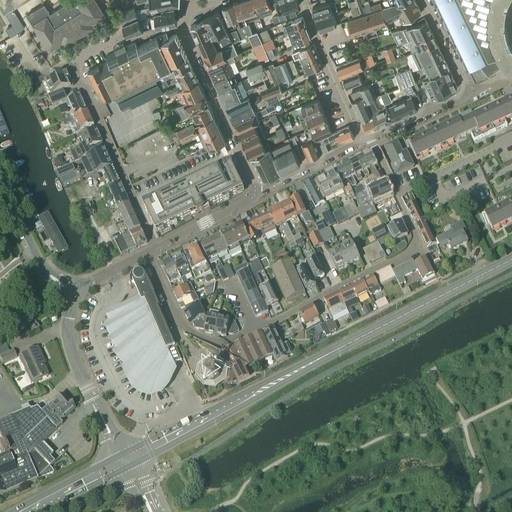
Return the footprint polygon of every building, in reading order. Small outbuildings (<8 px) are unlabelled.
[(0,0),(0,5),(4,12),(11,7),(12,8),(24,0),(0,0)] [(71,6),(87,30),(93,26),(91,22),(103,14),(93,0),(68,0),(67,1),(71,6)] [(136,0),(137,3),(146,0),(149,0),(151,6),(146,7),(148,15),(150,15),(153,14),(152,12),(160,10),(174,7),(178,6),(178,0),(136,0)] [(257,12),(252,0),(242,0),(237,2),(238,6),(235,7),(238,14),(236,15),(238,19),(257,12)] [(252,0),(257,12),(264,10),(270,8),(267,0),(252,0)] [(296,0),(278,0),(273,2),(274,4),(280,2),(283,8),(280,9),(284,19),(290,17),(287,9),(298,5),(296,0)] [(360,0),(354,0),(359,14),(364,12),(360,0)] [(392,5),(385,8),(381,9),(387,21),(399,15),(403,22),(421,12),(413,0),(410,0),(398,4),(397,4),(392,5)] [(511,0),(434,0),(468,65),(470,64),(476,77),(496,68),(494,65),(501,60),(506,66),(511,71),(511,0)] [(316,19),(333,13),(337,12),(333,1),(312,7),(316,19)] [(222,8),(228,23),(229,23),(231,27),(234,26),(237,25),(242,38),(245,37),(241,27),(238,19),(236,15),(238,14),(235,7),(238,6),(237,2),(222,8)] [(50,12),(69,42),(87,30),(71,6),(68,8),(64,3),(50,12)] [(69,42),(50,12),(48,13),(43,4),(26,15),(32,23),(31,23),(48,50),(60,42),(63,45),(69,42)] [(137,18),(139,17),(134,7),(127,10),(118,14),(122,24),(136,18),(137,18)] [(136,18),(122,24),(127,34),(134,31),(135,33),(143,29),(157,26),(157,27),(177,23),(174,7),(160,10),(152,12),(153,14),(150,15),(148,15),(139,17),(137,18),(136,18)] [(12,35),(24,27),(12,9),(4,14),(5,15),(6,14),(12,25),(8,28),(12,33),(11,34),(12,35)] [(391,31),(387,21),(381,9),(347,21),(352,35),(364,31),(367,39),(391,31)] [(218,12),(203,19),(204,20),(217,49),(221,47),(231,43),(230,42),(233,41),(233,42),(240,39),(236,29),(228,32),(218,12)] [(333,13),(316,19),(319,30),(336,24),(333,13)] [(288,31),(305,24),(302,17),(285,23),(286,26),(282,27),(284,32),(288,31)] [(217,49),(204,20),(190,26),(203,55),(217,49)] [(413,43),(433,36),(426,21),(406,27),(412,39),(413,43)] [(241,27),(245,37),(252,33),(249,24),(241,27)] [(305,24),(288,31),(289,34),(283,37),(285,42),(291,39),(291,38),(308,32),(305,24)] [(267,29),(260,33),(264,42),(271,38),(267,29)] [(172,75),(191,66),(175,34),(169,37),(166,32),(137,47),(135,42),(105,56),(107,61),(88,71),(103,101),(162,72),(165,78),(172,75)] [(253,47),(262,43),(258,32),(248,37),(253,47)] [(291,39),(285,42),(287,46),(293,43),(294,47),(301,43),(311,39),(308,32),(291,38),(291,39)] [(417,51),(437,45),(433,36),(413,43),(412,39),(407,42),(412,52),(417,51)] [(275,48),(271,38),(264,42),(262,43),(266,52),(275,48)] [(262,43),(253,47),(260,63),(269,58),(266,52),(262,43)] [(300,56),(315,49),(313,43),(292,53),(295,58),(300,56)] [(437,45),(417,51),(419,55),(417,56),(420,60),(422,59),(425,65),(443,58),(437,45)] [(208,66),(233,55),(237,54),(235,49),(224,54),(221,47),(217,49),(203,55),(208,66)] [(269,58),(279,54),(276,47),(275,48),(266,52),(269,58)] [(391,48),(383,50),(385,56),(393,54),(391,48)] [(303,63),(312,59),(319,56),(315,49),(300,56),(303,63)] [(233,55),(208,66),(215,82),(233,73),(228,63),(235,60),(233,55)] [(368,66),(365,57),(364,55),(348,61),(347,61),(335,66),(338,73),(340,72),(341,77),(368,66)] [(312,59),(303,63),(307,72),(323,65),(319,56),(312,59)] [(443,58),(425,65),(421,67),(422,69),(426,68),(430,76),(430,77),(448,69),(443,58)] [(292,59),(286,61),(289,68),(295,65),(292,59)] [(291,74),(289,68),(286,61),(274,66),(281,83),(293,78),(292,74),(291,74)] [(266,72),(262,62),(240,71),(243,77),(249,75),(251,78),(266,72)] [(281,83),(274,66),(273,64),(267,67),(275,85),(281,83)] [(291,74),(292,74),(298,72),(295,65),(289,68),(291,74)] [(191,66),(172,75),(173,78),(170,80),(172,83),(180,80),(194,73),(191,66)] [(394,74),(400,88),(415,82),(410,68),(394,74)] [(430,77),(430,76),(423,80),(433,100),(455,90),(456,87),(448,69),(430,77)] [(50,96),(70,87),(68,81),(70,80),(66,72),(44,82),(50,96)] [(194,73),(180,80),(182,84),(177,86),(179,91),(185,88),(198,81),(194,73)] [(233,73),(215,82),(219,91),(234,84),(234,83),(237,81),(233,73),(233,74),(233,73)] [(362,83),(358,73),(343,79),(347,89),(362,83)] [(240,99),(248,96),(241,80),(237,81),(234,83),(234,84),(219,91),(226,105),(240,99)] [(406,86),(411,96),(389,106),(395,120),(417,110),(416,107),(422,104),(417,93),(425,90),(421,80),(406,86)] [(182,103),(203,92),(198,81),(185,88),(179,91),(177,86),(166,91),(167,93),(165,94),(166,97),(169,95),(176,92),(182,103)] [(254,93),(267,88),(265,83),(252,88),(254,93)] [(158,84),(116,105),(121,115),(163,94),(158,84)] [(376,97),(370,84),(358,88),(351,91),(354,99),(351,101),(355,107),(360,118),(373,112),(376,110),(371,99),(376,97)] [(240,99),(226,105),(230,113),(252,104),(264,99),(277,93),(274,86),(267,88),(254,93),(248,96),(240,99)] [(79,94),(66,99),(63,91),(48,97),(52,107),(67,101),(71,111),(70,113),(72,117),(74,117),(87,111),(79,94)] [(192,113),(208,105),(209,105),(203,92),(182,103),(171,106),(177,119),(192,113)] [(233,122),(256,112),(254,109),(265,104),(267,104),(280,99),(277,93),(264,99),(252,104),(230,113),(233,122)] [(300,119),(322,109),(318,98),(301,106),(304,112),(298,115),(300,119)] [(496,102),(505,121),(511,118),(503,102),(504,101),(503,98),(496,102)] [(503,102),(511,118),(511,117),(511,103),(511,104),(510,98),(504,101),(503,102)] [(488,105),(499,129),(506,126),(504,122),(505,121),(496,102),(488,105)] [(208,105),(192,113),(194,117),(185,122),(187,126),(204,117),(205,121),(214,117),(208,105)] [(256,112),(233,122),(237,130),(257,121),(259,120),(257,116),(274,109),(272,105),(256,112)] [(481,109),(492,132),(499,129),(488,105),(481,109)] [(373,112),(380,127),(392,121),(385,106),(376,110),(373,112)] [(305,131),(309,129),(327,121),(322,109),(300,119),(305,131)] [(474,112),(485,136),(492,132),(481,109),(474,112)] [(158,111),(151,113),(154,121),(159,119),(160,115),(158,111)] [(0,139),(10,136),(0,112),(0,139)] [(81,132),(93,126),(87,112),(74,118),(81,132)] [(380,127),(373,112),(360,118),(361,120),(367,132),(380,127)] [(467,115),(478,139),(485,136),(474,112),(467,115)] [(459,119),(467,136),(470,134),(473,141),(478,139),(467,115),(459,119)] [(205,138),(220,131),(214,117),(205,121),(204,117),(187,126),(169,134),(165,126),(146,136),(137,140),(144,155),(154,150),(180,137),(182,141),(198,133),(199,135),(202,133),(205,138)] [(452,122),(460,139),(467,136),(459,119),(452,122)] [(262,130),(257,121),(237,130),(242,140),(262,130)] [(309,129),(315,141),(322,138),(327,136),(332,133),(327,121),(309,129)] [(445,126),(453,142),(460,139),(452,122),(445,126)] [(327,136),(322,138),(324,142),(329,140),(330,142),(337,139),(340,144),(354,138),(349,126),(332,133),(327,136)] [(437,129),(445,146),(453,142),(445,126),(437,129)] [(315,141),(309,129),(305,131),(309,141),(301,145),(308,159),(321,154),(315,141)] [(430,132),(438,149),(445,146),(437,129),(430,132)] [(88,158),(93,155),(91,149),(102,143),(95,130),(77,139),(82,148),(71,153),(75,163),(88,158)] [(262,130),(242,140),(246,149),(266,139),(262,130)] [(220,131),(205,138),(208,145),(194,151),(196,155),(225,142),(220,131)] [(423,136),(431,153),(438,149),(430,132),(423,136)] [(289,141),(293,150),(298,147),(293,135),(288,138),(289,141)] [(416,139),(424,156),(431,153),(423,136),(416,139)] [(315,141),(321,154),(328,150),(324,142),(322,138),(315,141)] [(269,149),(270,149),(266,139),(246,149),(250,159),(264,152),(264,151),(269,149)] [(424,156),(416,139),(408,143),(416,160),(424,156)] [(293,150),(289,141),(270,149),(269,149),(281,172),(300,164),(293,150)] [(414,167),(406,152),(402,154),(397,142),(385,148),(398,175),(414,167)] [(281,172),(269,149),(264,151),(264,152),(250,159),(261,182),(281,172)] [(93,155),(88,158),(96,176),(97,175),(98,175),(101,173),(112,168),(106,152),(104,150),(93,155)] [(369,169),(371,174),(376,172),(373,167),(377,165),(370,152),(363,156),(369,169)] [(356,160),(362,173),(365,178),(369,176),(366,171),(369,169),(363,156),(356,160)] [(241,181),(231,159),(145,204),(157,228),(165,223),(166,226),(174,222),(173,220),(181,215),(182,218),(190,214),(191,217),(208,207),(207,204),(215,199),(213,197),(221,192),(223,195),(230,190),(230,188),(241,181)] [(349,163),(355,176),(358,181),(362,179),(359,174),(362,173),(356,160),(349,163)] [(341,167),(348,180),(352,188),(355,186),(352,178),(355,176),(349,163),(341,167)] [(59,178),(74,171),(71,165),(57,171),(56,171),(59,178)] [(348,180),(341,167),(334,171),(335,173),(343,191),(349,202),(351,201),(355,199),(354,197),(354,196),(348,185),(346,186),(344,182),(348,180)] [(110,189),(120,184),(112,168),(101,173),(109,189),(110,189)] [(373,176),(374,179),(378,185),(385,182),(380,172),(373,176)] [(324,178),(333,196),(343,191),(335,173),(324,178)] [(315,183),(324,201),(333,196),(324,178),(315,183)] [(367,183),(370,189),(378,185),(374,179),(367,183)] [(324,201),(315,183),(314,181),(304,186),(314,206),(324,201)] [(385,182),(378,185),(370,189),(363,192),(356,196),(354,196),(354,197),(355,199),(360,209),(356,210),(359,215),(361,220),(374,214),(370,204),(391,194),(385,182)] [(360,186),(363,192),(370,189),(367,183),(360,186)] [(110,189),(109,189),(118,210),(129,204),(120,184),(110,189)] [(363,192),(360,186),(353,190),(356,196),(363,192)] [(415,225),(424,220),(411,193),(406,196),(409,202),(405,204),(415,225)] [(289,202),(296,217),(301,215),(305,224),(312,221),(307,213),(305,213),(298,198),(289,202)] [(296,217),(289,202),(278,208),(285,223),(296,217)] [(511,221),(511,207),(509,202),(497,208),(505,225),(511,221)] [(129,235),(140,229),(129,204),(118,210),(129,235)] [(353,204),(350,205),(348,206),(353,217),(359,215),(356,210),(353,204)] [(353,217),(348,206),(342,209),(332,214),(337,225),(353,217)] [(285,223),(278,208),(267,213),(274,228),(281,225),(283,230),(283,231),(287,240),(292,238),(285,223)] [(505,225),(497,208),(484,214),(492,231),(505,225)] [(330,227),(335,225),(329,211),(322,214),(328,226),(330,227)] [(248,240),(249,242),(250,242),(259,238),(256,232),(260,230),(263,236),(276,230),(274,228),(267,213),(241,225),(248,240)] [(33,224),(54,259),(58,254),(59,258),(70,252),(49,214),(33,224)] [(424,220),(415,225),(421,237),(430,232),(424,220)] [(468,244),(463,234),(466,232),(461,222),(450,228),(452,232),(436,240),(441,250),(449,246),(452,252),(468,244)] [(394,242),(407,236),(401,223),(387,230),(394,242)] [(248,240),(241,225),(230,230),(239,247),(249,242),(248,240)] [(320,239),(332,234),(329,228),(325,229),(318,233),(320,239)] [(376,240),(385,236),(381,228),(372,232),(376,240)] [(114,242),(120,254),(121,256),(147,244),(140,229),(129,235),(114,242)] [(239,247),(230,230),(220,235),(220,236),(228,252),(231,258),(241,253),(239,247)] [(430,232),(421,237),(429,254),(439,249),(430,232)] [(323,244),(320,239),(318,233),(309,238),(314,248),(323,244)] [(332,234),(320,239),(323,244),(334,239),(332,234)] [(210,241),(217,257),(228,252),(220,236),(210,241)] [(217,257),(210,241),(200,246),(207,262),(217,257)] [(340,249),(347,265),(359,259),(351,243),(340,249)] [(363,251),(370,264),(384,257),(378,244),(363,251)] [(195,249),(184,254),(196,281),(199,280),(200,282),(201,282),(203,281),(204,279),(202,277),(204,276),(207,283),(213,281),(210,273),(198,247),(195,249)] [(347,265),(340,249),(328,255),(336,271),(347,265)] [(182,255),(170,261),(180,280),(184,287),(188,285),(184,278),(191,275),(182,255)] [(257,256),(245,261),(249,270),(252,275),(254,280),(256,286),(258,291),(261,296),(263,301),(265,307),(271,304),(271,305),(277,303),(277,302),(278,301),(270,282),(262,286),(260,281),(261,280),(258,273),(257,274),(256,271),(262,268),(259,263),(257,256)] [(404,265),(409,275),(414,272),(414,273),(422,269),(419,263),(422,262),(422,261),(420,257),(404,265)] [(422,269),(414,273),(415,275),(419,273),(423,280),(434,274),(426,258),(422,261),(422,262),(419,263),(422,269)] [(313,282),(324,277),(315,259),(305,264),(313,282)] [(263,271),(270,268),(266,260),(259,263),(263,271)] [(170,261),(160,265),(170,285),(180,280),(170,261)] [(286,302),(304,293),(289,261),(271,270),(286,302)] [(306,291),(316,286),(313,282),(305,264),(294,269),(306,291)] [(409,275),(404,265),(397,268),(402,278),(409,275)] [(223,269),(228,279),(234,277),(229,266),(223,269)] [(381,285),(395,278),(392,271),(390,267),(375,274),(381,285)] [(397,281),(403,278),(402,278),(397,268),(392,271),(395,278),(397,281)] [(228,279),(223,269),(218,271),(223,282),(228,279)] [(129,280),(130,284),(130,283),(133,283),(141,302),(121,311),(119,312),(118,312),(113,316),(109,322),(108,329),(110,337),(131,382),(136,388),(142,392),(150,394),(157,392),(163,388),(167,381),(174,367),(173,364),(181,361),(170,336),(172,335),(145,275),(145,274),(144,273),(143,272),(141,271),(140,271),(139,270),(138,270),(136,270),(135,271),(134,271),(133,272),(132,272),(131,274),(130,274),(130,276),(129,276),(129,277),(129,278),(129,279),(129,280)] [(239,280),(252,275),(249,270),(237,275),(239,280)] [(252,275),(239,280),(242,286),(254,280),(252,275)] [(381,292),(378,286),(372,276),(362,281),(369,293),(370,295),(376,292),(377,294),(381,292)] [(254,280),(242,286),(244,291),(256,286),(254,280)] [(369,293),(362,281),(350,287),(356,298),(356,299),(369,293)] [(184,287),(173,293),(178,302),(190,297),(193,303),(195,302),(199,301),(190,284),(188,285),(184,287)] [(256,286),(244,291),(246,296),(258,291),(256,286)] [(356,298),(350,287),(338,293),(344,304),(356,298)] [(258,291),(246,296),(248,301),(261,296),(258,291)] [(344,304),(338,293),(324,300),(333,318),(347,311),(344,304)] [(261,296),(248,301),(251,307),(263,301),(261,296)] [(375,305),(378,312),(388,307),(385,300),(375,305)] [(263,301),(251,307),(253,312),(265,307),(263,301)] [(187,313),(184,314),(189,324),(192,323),(205,317),(200,307),(198,308),(195,302),(193,303),(184,307),(187,313)] [(318,317),(313,306),(299,314),(305,325),(318,317)] [(265,307),(253,312),(255,317),(268,312),(265,307)] [(205,317),(192,323),(194,329),(204,331),(204,333),(214,335),(218,318),(207,316),(207,318),(205,317)] [(218,318),(214,335),(226,337),(226,334),(229,322),(229,320),(218,318)] [(31,333),(38,328),(33,320),(26,326),(31,333)] [(333,322),(326,325),(331,336),(338,333),(333,322)] [(329,331),(325,324),(320,326),(323,334),(329,331)] [(300,325),(294,328),(297,334),(303,330),(300,325)] [(268,347),(269,349),(280,343),(273,328),(261,334),(268,347)] [(291,337),(297,334),(294,328),(288,331),(291,337)] [(252,338),(263,361),(273,356),(269,349),(268,347),(261,334),(252,338)] [(248,353),(254,365),(263,361),(252,338),(243,343),(248,353)] [(234,347),(246,369),(254,365),(248,353),(243,343),(234,347)] [(269,349),(273,356),(276,364),(288,358),(287,358),(293,355),(287,344),(282,347),(280,343),(269,349)] [(221,353),(220,354),(212,360),(219,361),(227,370),(225,382),(224,383),(229,390),(238,384),(239,383),(250,378),(246,369),(234,347),(223,352),(221,353)] [(32,383),(47,377),(40,360),(42,359),(37,348),(18,357),(24,371),(26,370),(32,383)] [(0,356),(0,358),(3,365),(16,359),(13,351),(0,356)] [(219,361),(212,360),(208,359),(198,366),(196,378),(203,388),(215,390),(224,383),(225,382),(227,370),(219,361)] [(0,496),(37,480),(52,473),(52,471),(48,468),(52,464),(47,459),(51,455),(41,444),(61,424),(59,422),(74,409),(62,395),(47,408),(41,413),(36,408),(30,411),(29,409),(0,421),(0,436),(11,462),(0,467),(0,496)]
